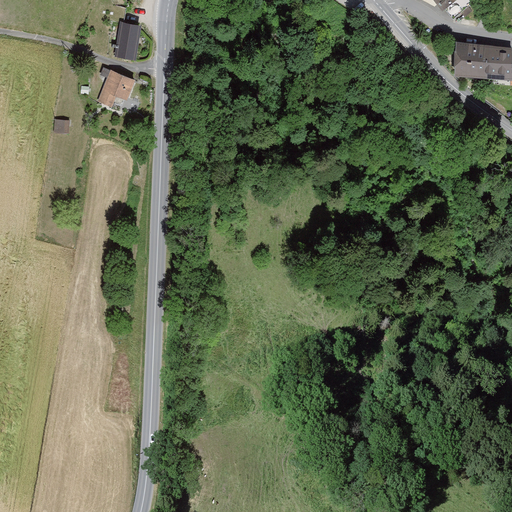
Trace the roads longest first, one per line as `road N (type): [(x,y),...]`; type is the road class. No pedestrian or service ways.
road 1 (secondary): [(141,511),(164,70)]
road 2 (secondary): [(378,5),(442,77),(511,130)]
road 3 (unclassified): [(164,70),(0,31)]
road 4 (unclassified): [(511,39),(456,31),(403,1),(378,5)]
